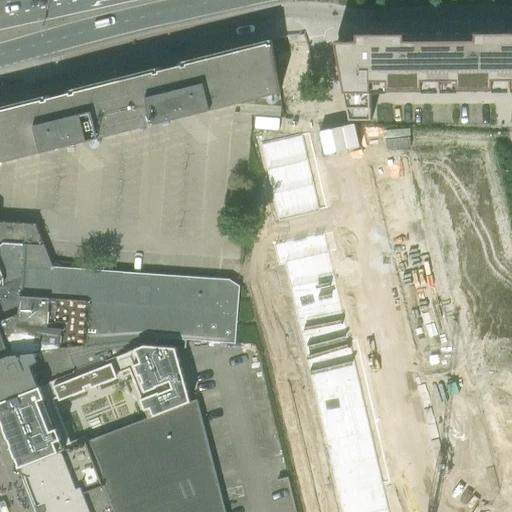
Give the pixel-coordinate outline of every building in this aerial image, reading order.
[(356,42),(335,42),(349,121),(360,120),(371,120),(371,117),(371,109),(371,105),(371,92),(511,91),(511,33),(473,34),(356,35),(356,42)] [(292,37),(272,40),(283,102),(303,99),(292,37)] [(0,165),(2,162),(177,119),(279,93),(279,92),(272,40),(178,63),(179,68),(167,71),(163,72),(161,68),(146,71),(136,74),(130,75),(66,91),(68,96),(51,100),(50,96),(0,107),(0,165)] [(282,139),(309,133),(307,126),(281,132),(282,139)] [(301,135),(260,145),(278,222),(283,242),(283,243),(273,245),(278,266),(284,265),(341,511),(387,511),(323,232),(319,213),(301,135)] [(400,146),(362,155),(367,174),(404,165),(400,146)] [(441,149),(429,152),(430,159),(442,157),(441,149)] [(442,157),(430,159),(432,168),(444,165),(442,157)] [(404,165),(367,174),(371,193),(409,184),(404,165)] [(448,183),(440,185),(443,196),(451,194),(448,183)] [(409,184),(371,193),(375,212),(413,203),(409,184)] [(451,194),(443,196),(446,208),(454,206),(451,194)] [(413,203),(375,212),(380,231),(418,222),(413,203)] [(457,220),(449,222),(452,234),(460,232),(457,220)] [(0,257),(51,260),(35,224),(0,221),(0,257)] [(418,222),(380,231),(384,250),(422,241),(418,222)] [(460,232),(452,234),(455,246),(463,244),(460,232)] [(422,241),(384,250),(389,269),(426,260),(425,252),(422,241)] [(0,285),(2,285),(4,292),(12,294),(239,311),(240,282),(230,276),(112,269),(112,264),(51,260),(0,257),(0,285)] [(466,258),(458,259),(461,272),(469,270),(466,258)] [(426,260),(389,269),(393,288),(431,279),(426,260)] [(469,270),(461,272),(463,283),(471,281),(469,270)] [(431,279),(393,288),(397,306),(400,306),(435,298),(431,279)] [(0,324),(4,324),(28,325),(28,326),(69,329),(140,335),(140,334),(160,335),(237,340),(239,311),(12,294),(4,292),(2,285),(0,285),(0,324)] [(435,298),(400,306),(403,321),(441,313),(438,297),(435,298)] [(475,297),(463,300),(465,307),(477,304),(475,297)] [(477,304),(465,307),(467,315),(479,313),(477,304)] [(441,313),(403,321),(407,337),(445,328),(441,313)] [(0,359),(37,345),(36,344),(139,339),(140,335),(69,329),(28,326),(28,325),(4,324),(0,324),(0,359)] [(482,327),(470,330),(472,338),(484,335),(482,327)] [(445,328),(407,337),(410,352),(448,343),(445,328)] [(160,345),(160,335),(140,334),(140,335),(139,339),(36,344),(37,345),(0,359),(0,401),(40,386),(103,361),(128,351),(144,345),(148,344),(160,345)] [(484,335),(472,338),(474,346),(486,343),(484,335)] [(448,343),(410,352),(414,368),(452,359),(448,343)] [(40,386),(0,401),(0,419),(3,426),(15,458),(19,467),(72,447),(56,407),(49,409),(46,402),(53,400),(59,401),(86,391),(85,388),(90,386),(91,389),(117,378),(116,375),(119,374),(129,370),(139,395),(145,393),(146,397),(140,400),(147,418),(190,401),(185,382),(184,377),(175,348),(144,345),(128,351),(129,352),(103,361),(40,387),(40,386)] [(489,358),(477,360),(479,369),(491,366),(489,358)] [(452,359),(414,368),(418,383),(456,374),(452,359)] [(491,366),(479,369),(481,376),(493,373),(491,366)] [(456,374),(418,383),(421,399),(459,390),(456,374)] [(494,387),(482,390),(486,406),(498,403),(494,387)] [(460,394),(422,403),(426,419),(464,410),(460,394)] [(225,511),(213,465),(211,457),(204,428),(196,399),(190,401),(147,418),(72,447),(19,467),(21,473),(25,475),(29,477),(33,475),(39,492),(46,511),(225,511)] [(464,410),(426,419),(430,435),(465,427),(468,426),(464,410)] [(496,412),(488,414),(490,426),(498,424),(496,412)] [(498,424),(490,426),(493,438),(501,436),(498,424)] [(430,435),(427,436),(432,454),(470,445),(465,427),(430,435)] [(503,444),(495,446),(498,458),(506,456),(503,444)] [(470,445),(432,454),(436,472),(474,464),(470,445)] [(506,456),(498,458),(501,469),(508,468),(506,456)] [(474,464),(436,472),(440,491),(478,482),(474,464)] [(511,482),(510,476),(502,478),(505,489),(511,487),(511,482)] [(478,482),(440,491),(444,509),(482,500),(478,482)] [(485,511),(482,500),(444,509),(445,511),(485,511)]
